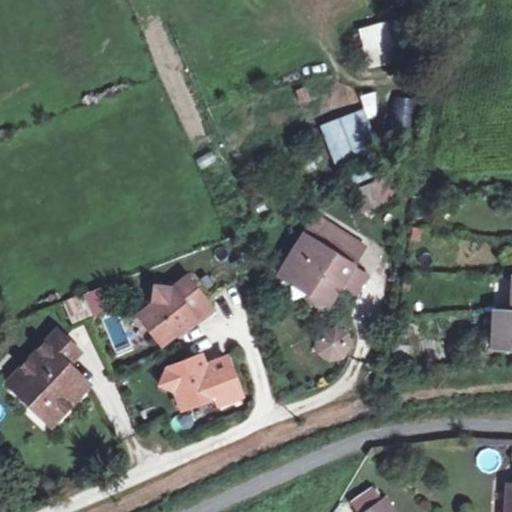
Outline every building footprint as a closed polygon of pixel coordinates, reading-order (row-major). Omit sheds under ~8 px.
[(389,21),(359,24),(363,66),(393,63),(389,21)] [(375,113),(373,91),(361,92),(363,114),(375,113)] [(317,124),(333,164),(375,147),(359,107),(317,124)] [(385,173),(352,188),(362,209),(394,194),(385,173)] [(314,241),(326,222),(315,216),(304,235),(312,240),(314,241)] [(470,217),(469,231),(488,233),(489,218),(470,217)] [(337,291),(353,265),(350,263),(361,244),(326,222),(314,241),(312,240),(305,251),(297,246),(283,269),(308,285),(305,290),(329,304),(337,291)] [(304,235),(297,246),(305,251),(312,240),(304,235)] [(370,275),(353,265),(337,291),(354,302),(370,275)] [(308,285),(283,269),(280,274),(305,290),(308,285)] [(213,309),(188,276),(173,288),(156,286),(154,303),(139,314),(162,344),(195,318),(197,321),(213,309)] [(100,284),(82,291),(91,314),(109,307),(100,284)] [(67,302),(74,320),(88,313),(81,296),(67,302)] [(511,303),(511,310),(494,309),(492,346),(511,346),(511,303)] [(309,340),(335,364),(356,342),(330,318),(309,340)] [(57,331),(23,367),(29,373),(15,388),(31,404),(38,397),(59,417),(88,384),(68,365),(81,352),(57,331)] [(202,355),(167,368),(160,384),(176,390),(183,408),(216,396),(219,404),(242,395),(227,357),(206,365),(202,355)] [(9,382),(15,388),(29,373),(23,367),(9,382)] [(38,397),(31,404),(52,424),(59,417),(38,397)] [(394,511),(386,499),(367,511),(394,511)]
